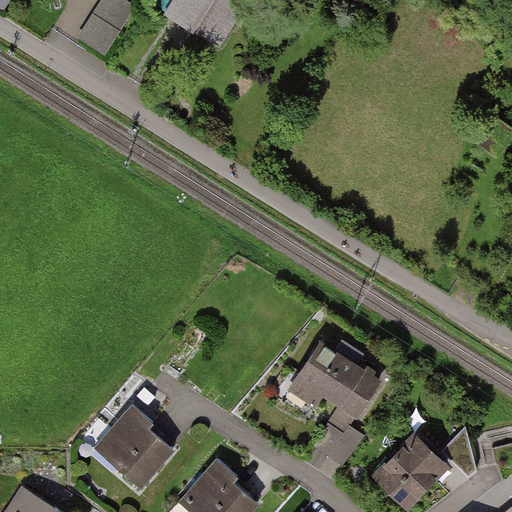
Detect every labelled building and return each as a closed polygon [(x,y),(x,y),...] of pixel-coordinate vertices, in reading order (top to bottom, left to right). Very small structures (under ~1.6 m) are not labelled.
[(76,0),(62,20),(102,48),(131,7),(119,0),(76,0)] [(164,0),(159,9),(214,46),(241,6),(232,0),(164,0)] [(471,140),(497,159),(511,138),(511,128),(491,113),(471,140)] [(375,380),(328,348),(316,365),(301,354),(280,384),(310,406),(318,394),(350,417),(375,380)] [(151,418),(124,399),(89,449),(139,484),(167,444),(143,428),(151,418)] [(443,459),(403,431),(368,480),(408,508),(443,459)] [(233,472),(209,456),(174,506),(182,511),(246,511),(254,501),(226,482),(233,472)] [(62,511),(19,481),(0,508),(0,511),(62,511)]
